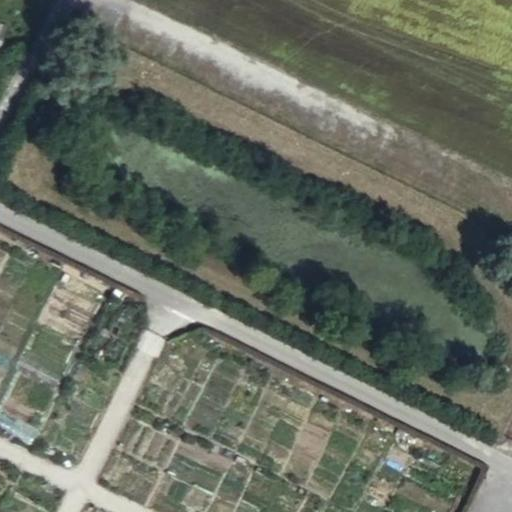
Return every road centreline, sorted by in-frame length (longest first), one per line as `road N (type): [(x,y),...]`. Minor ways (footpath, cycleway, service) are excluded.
road 1 (unclassified): [(511,467),(0,209)]
road 2 (unknown): [(170,294),(80,490)]
